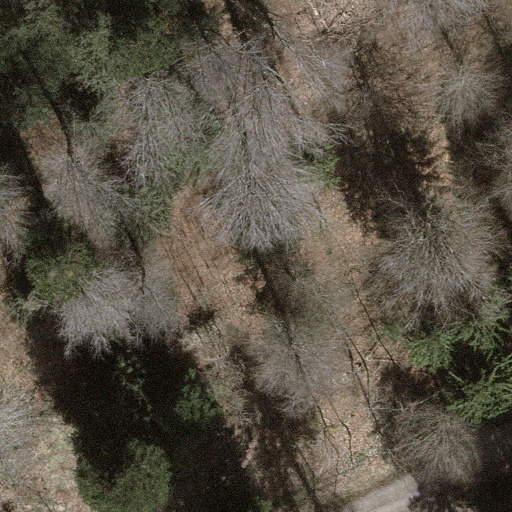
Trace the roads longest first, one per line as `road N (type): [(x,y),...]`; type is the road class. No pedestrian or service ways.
road 1 (track): [(51,511),(222,381),(511,76)]
road 2 (track): [(387,511),(511,437)]
road 3 (track): [(387,511),(511,495)]
